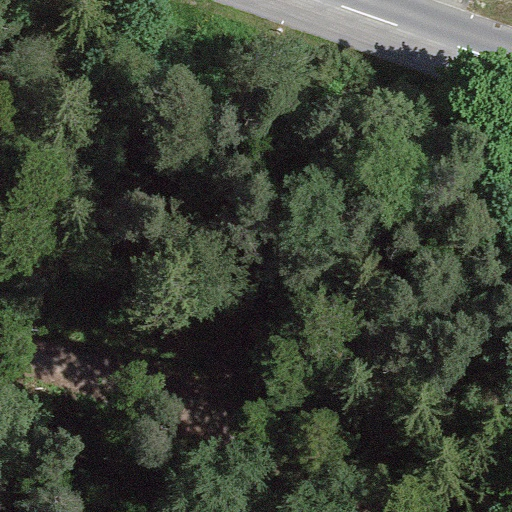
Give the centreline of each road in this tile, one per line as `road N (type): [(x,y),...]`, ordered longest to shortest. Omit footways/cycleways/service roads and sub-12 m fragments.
road 1 (track): [(0,335),(218,420),(394,511)]
road 2 (secondary): [(511,67),(312,0)]
